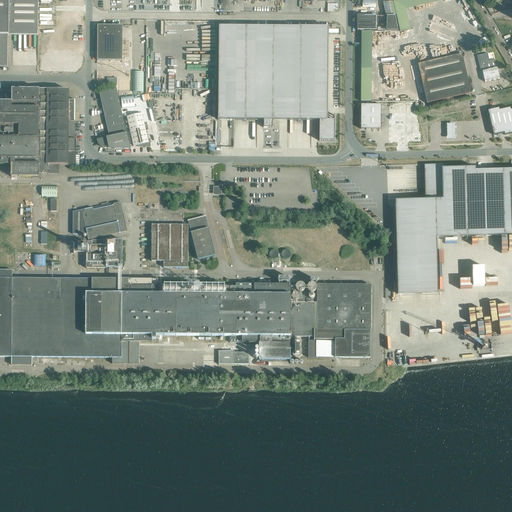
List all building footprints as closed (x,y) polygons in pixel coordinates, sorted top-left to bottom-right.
[(0,0),(0,66),(7,67),(8,35),(37,35),(38,35),(38,43),(48,43),(48,59),(80,59),(80,0),(0,0)] [(403,0),(401,0),(393,2),(400,32),(410,29),(405,10),(403,0)] [(97,25),(97,60),(122,61),(122,26),(97,25)] [(218,118),(217,118),(217,120),(219,120),(219,119),(264,120),(263,128),(272,128),(272,120),(319,120),(319,141),(329,141),(334,141),(334,135),(334,115),(334,120),(330,120),(327,120),(327,85),(328,27),(301,27),(299,27),(250,27),(219,27),(218,118)] [(477,68),(488,66),(487,62),(491,62),(489,52),(479,54),(480,58),(475,59),(477,68)] [(462,54),(418,64),(427,103),(471,93),(462,54)] [(497,68),(482,71),(485,82),(499,79),(497,68)] [(361,101),(370,101),(371,72),(367,72),(367,75),(362,75),(361,101)] [(0,164),(11,165),(38,165),(39,90),(12,89),(12,96),(0,95),(0,164)] [(39,89),(39,90),(38,165),(59,165),(74,165),(75,152),(76,152),(76,140),(75,140),(75,121),(75,111),(75,99),(69,99),(68,99),(68,90),(45,90),(45,89),(39,89)] [(116,89),(100,92),(109,136),(126,132),(118,98),(116,89)] [(366,130),(366,129),(381,129),(381,105),(361,105),(360,125),(360,129),(366,129),(366,130)] [(493,135),(503,133),(498,111),(499,111),(498,108),(487,111),(493,135)] [(503,133),(504,135),(511,133),(511,121),(509,110),(510,110),(509,108),(499,111),(498,111),(503,133)] [(127,116),(129,127),(144,123),(142,113),(127,116)] [(129,127),(133,146),(137,145),(138,147),(150,146),(149,142),(148,142),(144,123),(129,127)] [(454,124),(447,124),(447,129),(447,139),(455,139),(454,129),(454,124)] [(172,136),(173,125),(160,125),(160,136),(172,136)] [(130,149),(127,133),(97,140),(97,141),(98,143),(99,145),(100,146),(102,148),(104,148),(106,148),(130,149)] [(163,138),(162,150),(178,151),(178,138),(163,138)] [(38,165),(11,165),(11,168),(11,177),(33,177),(40,178),(40,174),(59,174),(59,165),(38,165)] [(438,293),(436,237),(511,235),(511,169),(475,171),(475,169),(475,167),(474,167),(474,168),(443,168),(442,168),(442,165),(424,165),(425,200),(396,201),(396,200),(395,200),(395,201),(397,294),(438,293)] [(220,191),(224,191),(224,184),(220,184),(217,184),(217,187),(217,189),(216,189),(215,190),(215,191),(215,192),(215,193),(216,193),(217,193),(218,193),(219,193),(219,192),(220,191)] [(42,186),(41,197),(57,197),(57,194),(57,190),(57,186),(42,186)] [(240,198),(225,198),(225,210),(240,210),(240,198)] [(73,235),(87,234),(88,240),(127,231),(120,202),(113,204),(113,205),(112,205),(112,203),(73,212),(73,235)] [(205,216),(188,221),(198,259),(215,255),(205,216)] [(188,225),(151,225),(151,261),(163,261),(163,268),(188,268),(188,225)] [(91,240),(91,244),(91,246),(106,246),(106,248),(98,248),(98,251),(106,251),(106,256),(86,255),(86,268),(106,268),(106,267),(122,268),(122,240),(91,240)] [(45,266),(45,255),(34,255),(34,266),(45,266)] [(12,278),(12,270),(0,270),(0,357),(11,357),(11,365),(22,365),(22,357),(112,358),(112,364),(139,364),(139,356),(132,356),(132,342),(152,342),(152,340),(156,340),(156,336),(229,336),(229,343),(259,343),(259,360),(289,360),(290,337),(308,337),(308,358),(335,358),(370,358),(370,330),(317,330),(317,303),(290,303),(290,285),(278,284),(235,284),(235,294),(188,294),(188,286),(158,286),(158,279),(122,279),(32,278),(12,278)] [(299,293),(301,293),(302,292),(303,291),(304,289),(303,288),(303,286),(301,285),(300,285),(298,285),(297,285),(295,287),(295,288),(295,290),(296,292),(297,293),(299,293)] [(310,293),(312,293),(313,292),(314,291),(315,289),(315,288),(314,286),(313,285),(311,285),(309,285),(308,286),(307,287),(306,289),(306,290),(307,292),(308,293),(310,293)] [(295,302),(297,302),(298,301),(299,300),(300,298),(300,297),(299,295),(298,294),(297,293),(295,293),(294,294),(293,295),(292,296),(292,298),(292,300),(294,301),(295,302)] [(294,338),(291,341),(291,345),(294,348),(299,348),(302,345),(302,341),(299,338),(294,338)] [(299,349),(294,349),(291,352),(291,357),(294,360),(299,360),(302,356),(302,352),(299,349)] [(234,351),(219,351),(219,364),(248,365),(248,353),(234,353),(234,351)]
